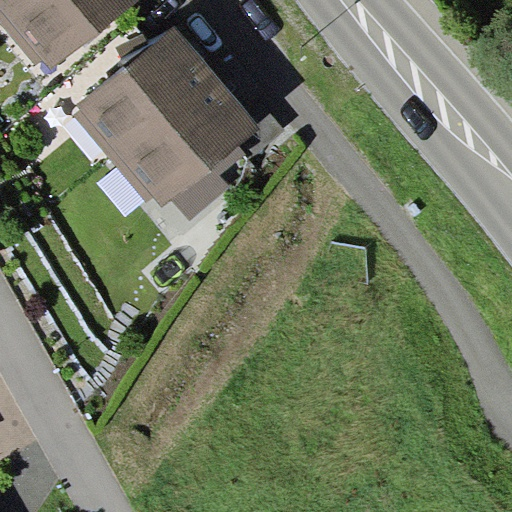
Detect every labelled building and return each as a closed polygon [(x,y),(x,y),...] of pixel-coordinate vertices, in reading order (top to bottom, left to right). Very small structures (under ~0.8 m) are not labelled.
[(0,0),(0,22),(2,25),(33,0),(0,0)] [(135,0),(33,0),(2,25),(35,65),(43,58),(51,68),(135,0)] [(175,25),(77,105),(81,110),(74,115),(113,163),(219,78),(175,25)] [(257,125),(219,78),(113,163),(146,203),(154,196),(163,206),(172,199),(238,145),(259,128),(257,125)] [(271,113),(257,125),(259,128),(238,145),(246,154),(249,158),(284,129),(271,113)] [(246,154),(238,145),(172,199),(189,220),(231,186),(221,174),(246,154)]
